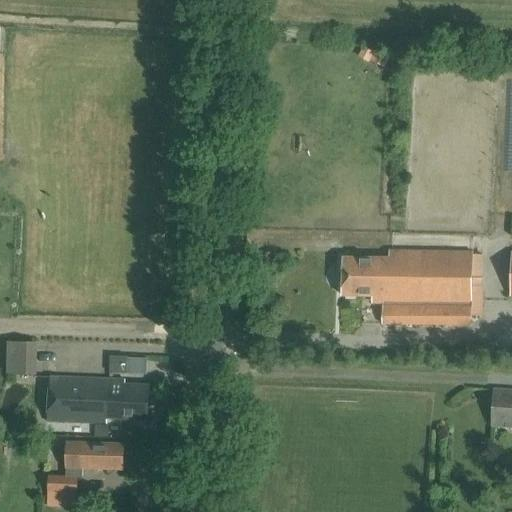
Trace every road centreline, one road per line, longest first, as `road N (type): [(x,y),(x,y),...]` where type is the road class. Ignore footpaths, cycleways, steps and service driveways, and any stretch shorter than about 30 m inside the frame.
road 1 (unclassified): [(206,511),(227,0)]
road 2 (unknown): [(213,337),(0,321)]
